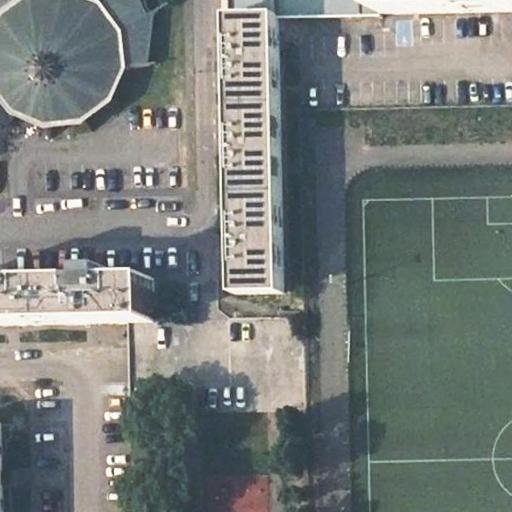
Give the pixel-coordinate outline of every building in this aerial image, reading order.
[(139,0),(0,0),(0,7),(7,19),(0,37),(0,64),(20,112),(84,121),(90,112),(127,60),(148,65),(153,22),(138,11),(141,5),(139,0)] [(231,0),(232,18),(279,16),(279,20),(299,20),(384,19),(383,14),(383,0),(231,0)] [(484,0),(383,0),(383,14),(485,12),(484,0)] [(511,0),(484,0),(485,12),(511,11),(511,0)] [(279,16),(232,18),(233,54),(221,54),(222,70),(233,70),(234,106),(281,105),(279,20),(279,16)] [(281,105),(234,106),(235,143),(223,143),(224,159),(235,159),(236,195),(283,194),(281,105)] [(283,194),(236,195),(236,232),(225,232),(226,248),(237,247),(238,294),(284,293),(283,194)] [(91,281),(53,281),(54,324),(130,323),(155,322),(155,320),(154,279),(114,280),(114,271),(91,271),(91,281)] [(0,325),(54,324),(53,281),(14,282),(14,273),(0,272),(0,325)]
